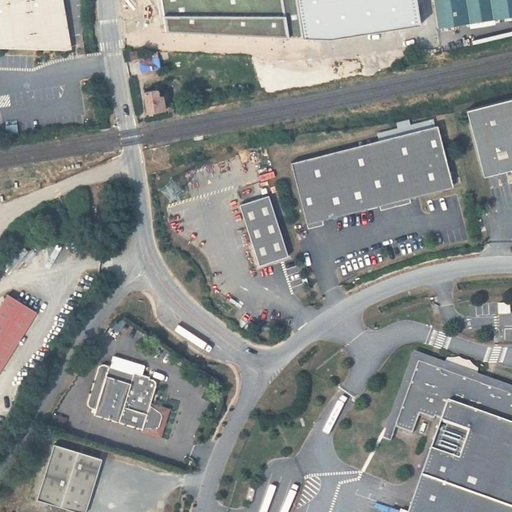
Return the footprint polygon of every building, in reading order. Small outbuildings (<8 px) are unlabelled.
[(0,0),(0,48),(66,50),(57,0),(0,0)] [(57,0),(66,50),(70,51),(61,0),(57,0)] [(419,0),(161,0),(165,32),(331,41),(423,25),(419,0)] [(511,0),(433,0),(438,29),(511,17),(511,0)] [(158,55),(139,56),(139,70),(159,69),(158,55)] [(144,93),(147,113),(164,110),(162,97),(161,97),(160,94),(158,94),(157,91),(144,93)] [(511,96),(466,108),(482,175),(511,167),(511,96)] [(293,165),(307,227),(419,200),(425,199),(454,192),(439,130),(293,165)] [(259,183),(262,194),(267,193),(263,181),(259,183)] [(239,205),(259,266),(288,256),(268,195),(239,205)] [(8,294),(0,306),(0,370),(36,312),(8,294)] [(391,442),(395,427),(392,426),(416,358),(511,392),(511,386),(413,352),(383,439),(391,442)] [(511,511),(511,392),(416,358),(392,426),(395,427),(412,434),(419,414),(434,419),(435,417),(441,419),(408,511),(406,511),(402,511),(401,511),(511,511)] [(94,415),(142,430),(156,386),(156,383),(156,382),(154,380),(153,380),(150,379),(150,377),(134,372),(134,374),(104,364),(102,365),(101,365),(100,366),(99,368),(88,403),(88,406),(90,408),(96,409),(94,415)] [(54,445),(37,500),(75,511),(85,511),(102,459),(54,445)]
